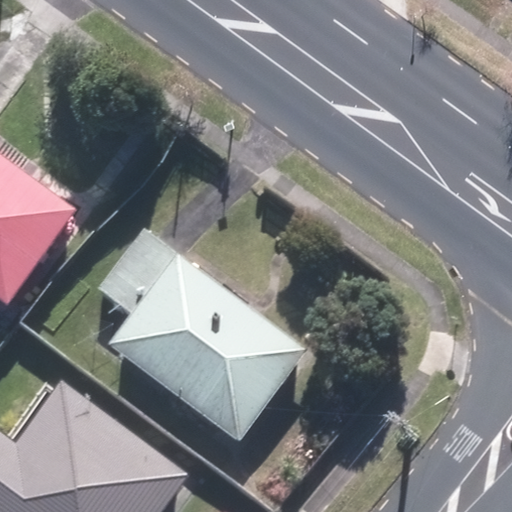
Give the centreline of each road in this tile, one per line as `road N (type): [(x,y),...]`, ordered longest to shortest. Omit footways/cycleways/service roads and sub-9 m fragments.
road 1 (primary): [(327,75),(511,218)]
road 2 (primary): [(217,0),(327,75)]
